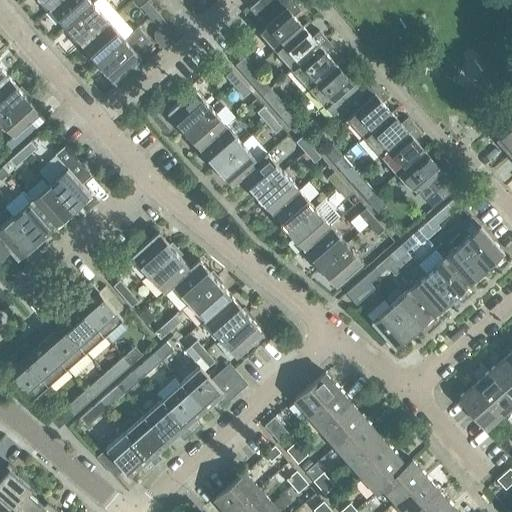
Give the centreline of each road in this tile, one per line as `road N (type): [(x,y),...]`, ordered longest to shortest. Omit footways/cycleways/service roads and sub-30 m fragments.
road 1 (residential): [(511,210),(317,0)]
road 2 (residential): [(147,511),(341,336)]
road 3 (residential): [(341,336),(149,183)]
road 4 (residential): [(101,123),(243,0)]
road 5 (residential): [(20,295),(149,183)]
road 6 (residential): [(127,511),(0,406)]
road 7 (residential): [(101,123),(0,4)]
road 8 (residential): [(401,393),(511,303)]
road 9 (residential): [(481,486),(401,393)]
